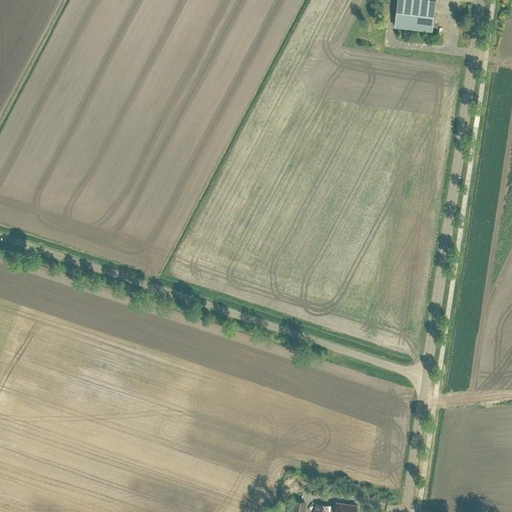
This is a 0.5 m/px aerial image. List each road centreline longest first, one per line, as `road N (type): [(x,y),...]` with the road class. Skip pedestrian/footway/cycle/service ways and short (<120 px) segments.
road 1 (unclassified): [(425,375),(0,237)]
road 2 (tertiary): [(425,375),(480,0)]
road 3 (tertiary): [(405,511),(425,375)]
